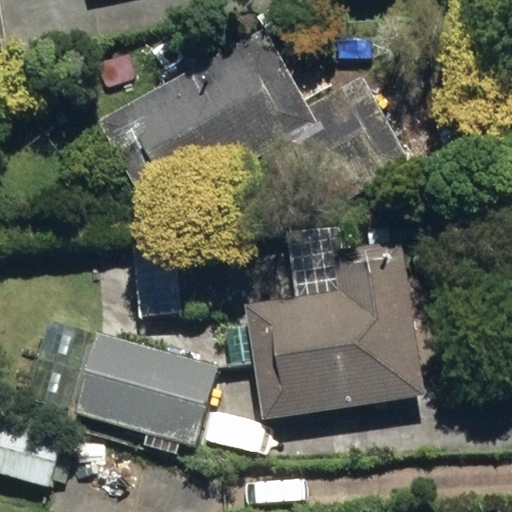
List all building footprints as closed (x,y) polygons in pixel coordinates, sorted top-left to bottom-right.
[(0,0),(0,46),(17,43),(9,0),(0,0)] [(283,157),(321,226),(423,170),(375,82),(321,112),(281,37),(115,128),(166,220),(283,157)] [(263,311),(279,424),(443,401),(420,249),(308,265),(313,302),(309,304),(307,290),(286,293),(288,307),(263,311)] [(131,270),(151,270),(151,251),(131,251),(131,270)] [(87,417),(206,452),(229,372),(111,338),(87,417)] [(0,475),(58,494),(74,445),(0,420),(0,475)]
